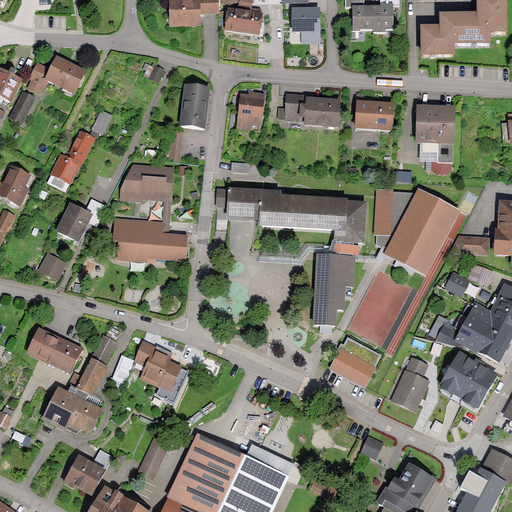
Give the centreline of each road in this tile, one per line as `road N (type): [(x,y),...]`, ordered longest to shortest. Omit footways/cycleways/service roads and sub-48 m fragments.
road 1 (residential): [(459,461),(188,336)]
road 2 (residential): [(188,336),(224,70)]
road 3 (residential): [(188,336),(0,287)]
road 4 (residential): [(511,89),(333,76)]
road 5 (residential): [(130,41),(0,31)]
